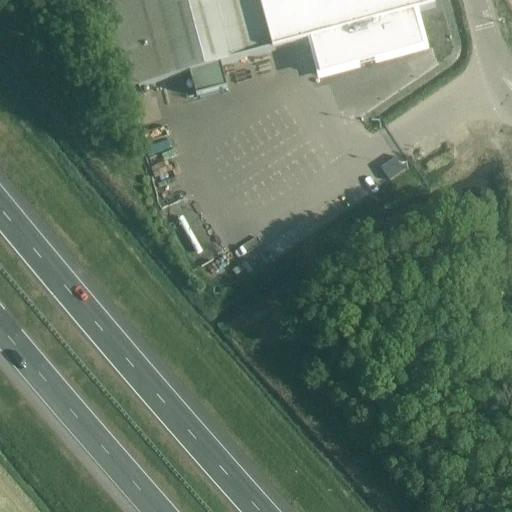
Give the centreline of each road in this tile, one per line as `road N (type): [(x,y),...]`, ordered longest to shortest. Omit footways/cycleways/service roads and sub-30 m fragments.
road 1 (motorway): [(258,511),(0,207)]
road 2 (motorway): [(0,326),(157,511)]
